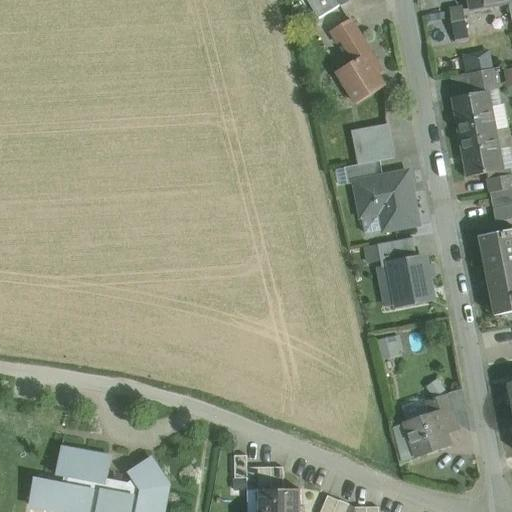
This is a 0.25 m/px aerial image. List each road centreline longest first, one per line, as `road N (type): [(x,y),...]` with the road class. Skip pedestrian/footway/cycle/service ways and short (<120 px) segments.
road 1 (residential): [(407,0),(506,511)]
road 2 (residential): [(465,511),(230,411)]
road 3 (track): [(230,411),(78,373),(0,367)]
